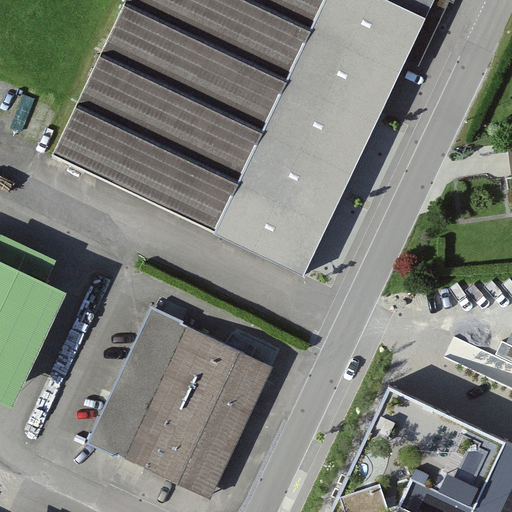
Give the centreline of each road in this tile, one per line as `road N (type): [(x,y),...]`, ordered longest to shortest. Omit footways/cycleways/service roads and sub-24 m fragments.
road 1 (unknown): [(78,182),(299,283),(323,270),(457,0)]
road 2 (tertiary): [(504,0),(263,511)]
road 3 (unknown): [(326,378),(144,287),(126,302),(60,477)]
